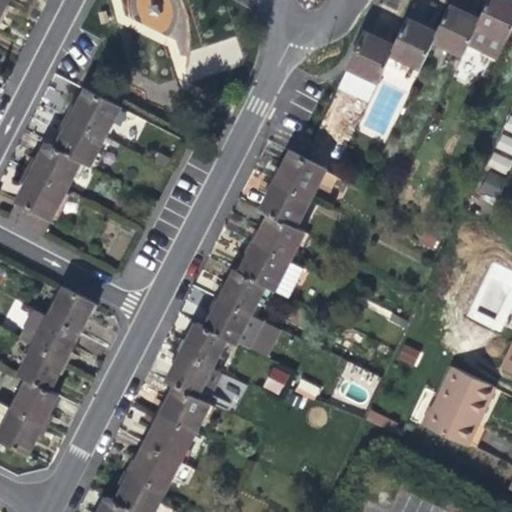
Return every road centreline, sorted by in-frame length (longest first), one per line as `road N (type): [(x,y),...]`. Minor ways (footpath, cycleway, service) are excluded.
road 1 (residential): [(143,312),(291,21)]
road 2 (residential): [(43,507),(143,312)]
road 3 (residential): [(0,237),(143,312)]
road 4 (residential): [(67,0),(0,126)]
